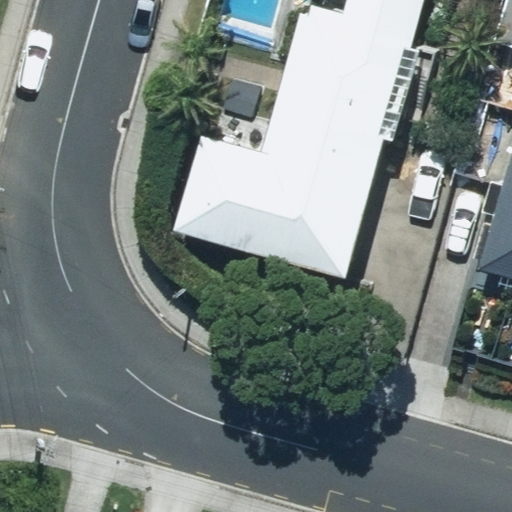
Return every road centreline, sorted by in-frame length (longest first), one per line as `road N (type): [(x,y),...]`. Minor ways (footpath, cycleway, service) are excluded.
road 1 (residential): [(72,314),(129,374),(215,417),(511,503)]
road 2 (residential): [(106,0),(48,221),(49,253),(72,314)]
